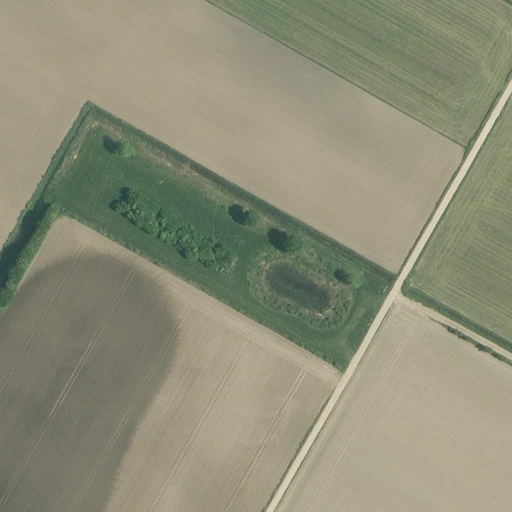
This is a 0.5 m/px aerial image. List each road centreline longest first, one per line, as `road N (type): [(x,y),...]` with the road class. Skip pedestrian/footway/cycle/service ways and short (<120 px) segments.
road 1 (track): [(511,360),(93,122),(0,287)]
road 2 (track): [(511,81),(270,511)]
